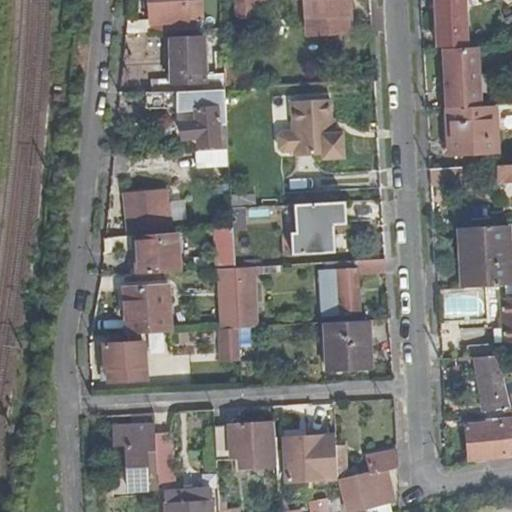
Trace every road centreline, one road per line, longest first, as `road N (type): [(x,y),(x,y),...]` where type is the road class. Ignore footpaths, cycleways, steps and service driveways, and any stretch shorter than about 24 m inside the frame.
road 1 (residential): [(62,406),(59,332),(98,0)]
road 2 (residential): [(396,0),(417,384)]
road 3 (residential): [(62,406),(417,384)]
road 4 (residential): [(511,472),(430,482),(423,475),(417,384)]
